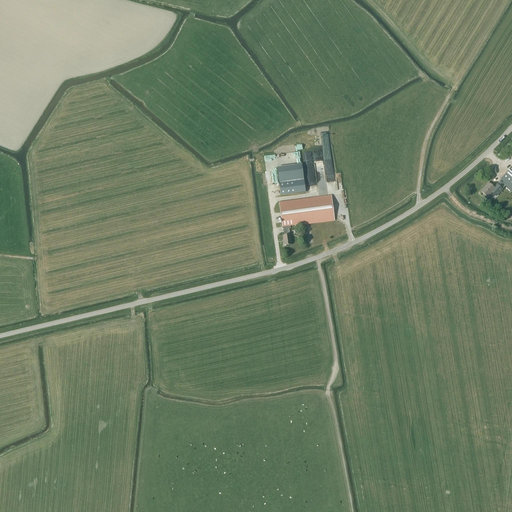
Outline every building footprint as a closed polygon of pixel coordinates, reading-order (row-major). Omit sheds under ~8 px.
[(327,181),(334,180),(331,150),(314,152),(315,160),(320,160),(320,165),(316,165),(316,168),(325,167),(327,181)] [(281,196),(305,192),(302,166),(277,169),(281,196)] [(511,166),(499,181),(500,181),(504,185),(511,192),(511,166)] [(483,188),(480,191),(487,197),(491,193),(496,196),(502,190),(501,189),(496,185),(493,188),(489,184),(484,189),(483,188)] [(295,226),(335,221),(331,196),(279,203),(282,227),(283,227),(284,236),(283,236),(284,246),(291,245),(290,235),(289,226),(295,225),(295,226)]
